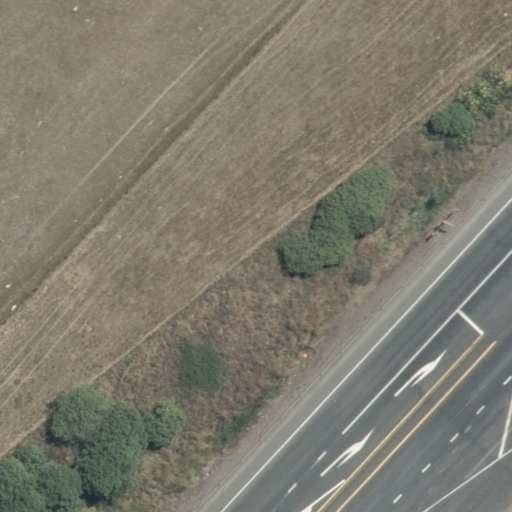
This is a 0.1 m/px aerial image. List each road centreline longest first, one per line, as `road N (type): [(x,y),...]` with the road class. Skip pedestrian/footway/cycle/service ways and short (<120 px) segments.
road 1 (trunk): [(247,511),(481,261)]
road 2 (trunk): [(284,511),(368,439),(508,283)]
road 3 (trunk): [(511,356),(365,511)]
road 4 (trunk): [(511,415),(365,511)]
